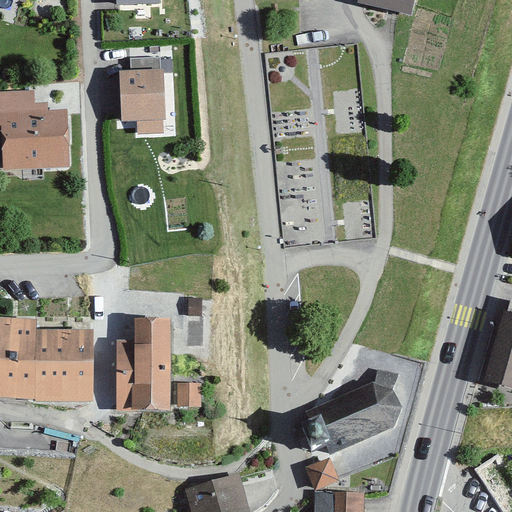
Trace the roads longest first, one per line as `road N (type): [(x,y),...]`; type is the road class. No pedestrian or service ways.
road 1 (residential): [(273,511),(287,495),(289,462),(243,0)]
road 2 (secondary): [(416,511),(511,153)]
road 3 (residential): [(0,266),(88,264),(100,251),(83,0)]
